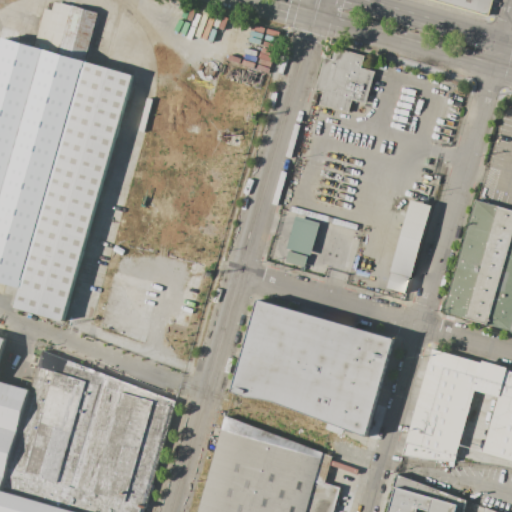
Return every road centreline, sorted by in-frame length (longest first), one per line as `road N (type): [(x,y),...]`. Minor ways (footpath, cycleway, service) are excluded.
road 1 (residential): [(174,511),(318,0)]
road 2 (residential): [(366,511),(511,10)]
road 3 (residential): [(511,352),(240,274)]
road 4 (primary): [(313,16),(511,73)]
road 5 (primary): [(503,43),(352,0)]
